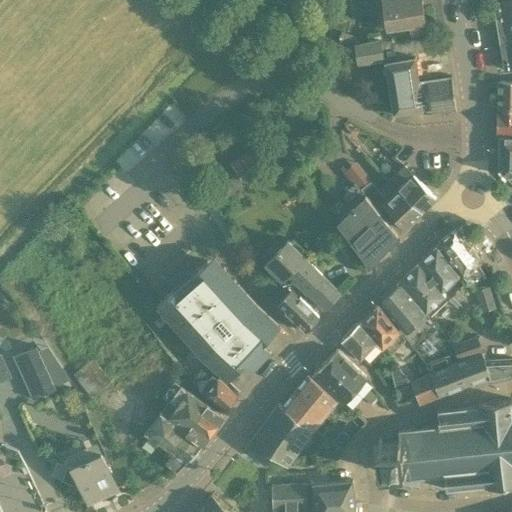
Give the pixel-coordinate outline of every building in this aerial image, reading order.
[(279,15),(286,6),(277,0),(275,0),(269,9),(279,15)] [(411,33),(426,31),(424,22),(425,22),(421,0),(383,0),(387,28),(410,24),(411,33)] [(511,0),(498,0),(506,48),(511,46),(511,0)] [(358,63),(383,59),(380,40),(355,44),(358,63)] [(424,113),(457,110),(452,76),(419,80),(415,57),(384,61),(393,115),(423,110),(424,113)] [(497,108),(511,107),(511,81),(497,81),(497,108)] [(499,136),(511,136),(511,107),(497,108),(496,136),(499,136)] [(511,136),(499,136),(498,170),(504,176),(506,176),(511,182),(511,136)] [(250,148),(230,161),(242,181),(262,168),(250,148)] [(398,189),(422,213),(436,198),(436,197),(417,178),(404,165),(397,171),(406,180),(398,189)] [(362,188),(377,208),(382,204),(404,229),(422,213),(398,189),(386,200),(371,181),(362,188)] [(377,209),(377,208),(362,188),(361,189),(365,195),(336,222),(367,265),(368,266),(398,236),(377,209)] [(438,243),(440,246),(463,275),(464,274),(468,280),(479,273),(483,271),(478,263),(481,261),(455,229),(438,243)] [(288,272),(325,309),(340,294),(322,275),(323,275),(288,240),(266,262),(282,278),(288,272)] [(437,245),(398,281),(401,284),(426,311),(425,312),(429,316),(430,315),(451,296),(451,291),(456,291),(462,286),(463,280),(437,246),(437,245)] [(158,303),(156,304),(169,319),(185,337),(204,358),(228,382),(245,364),(263,345),(280,327),(281,326),(263,308),(260,305),(257,303),(235,277),(233,279),(226,284),(206,261),(195,270),(187,262),(167,280),(175,288),(158,303)] [(401,284),(380,302),(406,330),(425,312),(426,311),(401,284)] [(319,316),(300,296),(292,288),(277,302),(286,310),(284,312),(304,331),(319,316)] [(484,299),(477,301),(479,310),(487,308),(484,299)] [(360,319),(377,341),(381,336),(386,340),(398,328),(377,303),(360,319)] [(360,357),(377,341),(360,319),(341,338),(360,357)] [(457,360),(480,352),(475,337),(448,347),(457,360)] [(30,367),(21,371),(32,398),(55,388),(36,345),(23,351),(30,367)] [(335,348),(313,373),(342,399),(364,376),(335,348)] [(430,374),(428,375),(437,396),(475,380),(490,375),(492,382),(511,376),(511,359),(485,360),(483,353),(452,365),(448,356),(426,364),(430,374)] [(2,355),(0,355),(0,379),(11,375),(2,355)] [(399,368),(390,370),(395,390),(410,386),(409,383),(410,382),(399,368)] [(167,458),(193,432),(134,373),(119,387),(104,372),(83,393),(100,409),(95,413),(150,469),(164,456),(167,458)] [(224,410),(236,395),(217,378),(212,374),(200,388),(224,410)] [(281,405),(312,428),(337,399),(308,374),(281,405)] [(410,386),(418,404),(437,396),(428,375),(410,382),(409,383),(410,386)] [(478,403),(479,406),(440,410),(442,425),(428,426),(428,425),(425,425),(425,427),(418,428),(418,426),(416,426),(416,427),(403,429),(402,427),(399,428),(400,436),(399,436),(399,441),(385,442),(384,438),(380,438),(380,442),(375,443),(375,447),(380,447),(382,462),(376,463),(377,468),(382,467),(383,472),(388,471),(387,467),(403,466),(403,469),(405,469),(406,479),(408,479),(408,478),(420,476),(421,478),(424,478),(424,476),(430,476),(430,477),(433,476),(433,475),(445,474),(446,487),(487,482),(487,486),(489,485),(489,488),(492,488),(491,485),(499,485),(499,486),(510,485),(510,484),(511,483),(511,398),(510,398),(511,400),(503,401),(503,399),(491,400),(492,402),(483,403),(482,401),(480,401),(480,403),(478,403)] [(314,429),(312,428),(281,405),(278,402),(246,445),(266,459),(273,450),(288,461),(314,429)] [(89,501),(118,488),(102,454),(89,459),(86,458),(85,461),(73,467),(68,465),(62,480),(82,487),(89,501)] [(355,511),(353,479),(313,484),(315,511),(355,511)] [(273,511),(315,511),(313,484),(273,484),(273,511)] [(198,510),(199,511),(233,511),(212,493),(198,510)]
